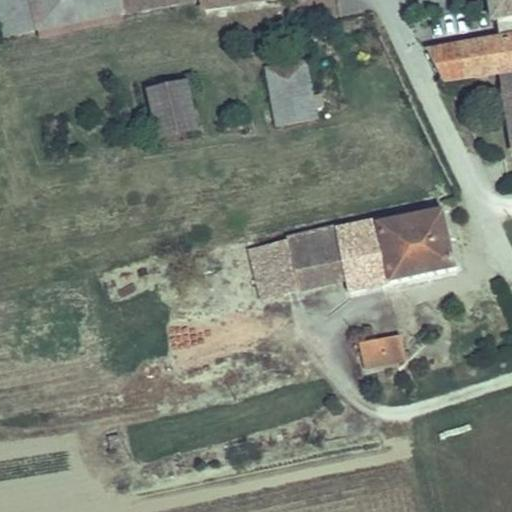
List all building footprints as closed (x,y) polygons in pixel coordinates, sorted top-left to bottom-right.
[(32,0),(38,30),(121,14),(117,0),(32,0)] [(117,0),(121,14),(194,0),(198,14),(269,0),(117,0)] [(511,0),(492,0),(495,20),(502,19),(505,37),(431,48),(448,81),(507,72),(511,70),(511,0)] [(316,115),(309,78),(274,84),(281,121),(316,115)] [(161,140),(200,132),(190,84),(151,92),(161,140)] [(370,234),(368,231),(282,248),(291,297),(340,288),(343,301),(449,282),(438,220),(370,234)] [(356,368),(396,360),(393,349),(354,357),(356,368)]
